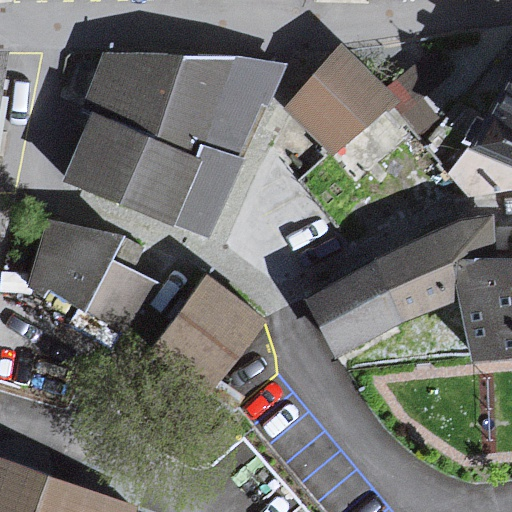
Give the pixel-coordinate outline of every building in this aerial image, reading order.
[(391,80),(419,112),(461,77),(434,44),(391,80)] [(339,49),(289,105),(329,146),(390,96),(339,49)] [(276,65),(103,52),(89,105),(97,110),(68,179),(203,227),(276,65)] [(511,78),(481,141),(511,154),(511,78)] [(377,259),(308,297),(333,349),(400,312),(462,291),(474,352),(511,348),(511,228),(490,228),(489,215),(451,223),(377,259)] [(49,221),(30,282),(124,329),(155,282),(129,269),(140,245),(117,233),(49,221)] [(207,280),(154,349),(204,387),(257,318),(207,280)] [(123,511),(125,507),(0,463),(0,511),(123,511)]
